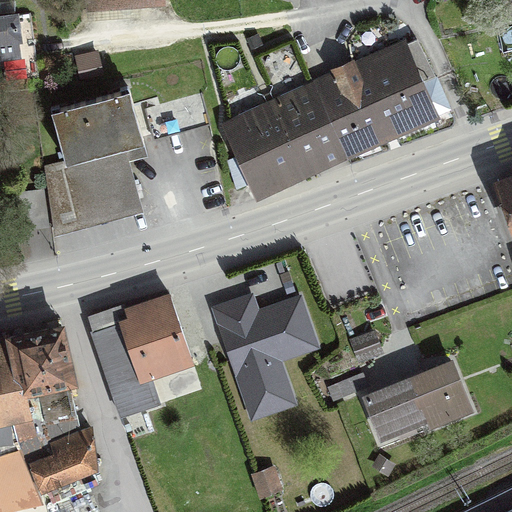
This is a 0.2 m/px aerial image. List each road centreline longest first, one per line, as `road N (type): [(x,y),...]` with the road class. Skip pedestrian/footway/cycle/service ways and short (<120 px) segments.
road 1 (primary): [(0,300),(218,246),(476,152)]
road 2 (residential): [(95,41),(279,24),(381,5),(415,16),(476,152)]
